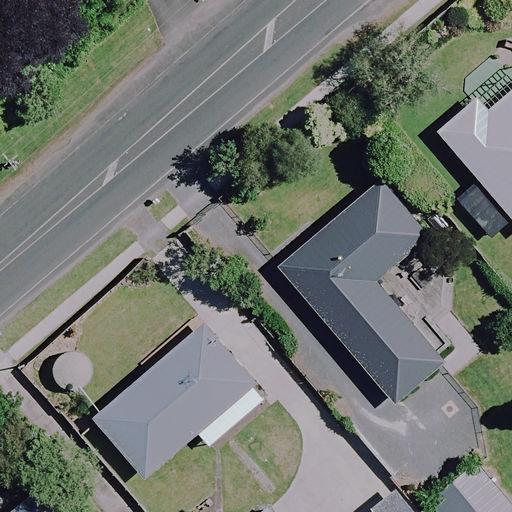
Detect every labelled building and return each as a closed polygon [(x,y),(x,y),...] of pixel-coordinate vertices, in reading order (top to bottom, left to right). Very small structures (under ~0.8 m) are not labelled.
[(511,95),(492,113),(482,100),(441,135),(511,217),(511,95)] [(434,242),(378,173),(273,259),(329,328),(434,242)] [(270,400),(207,327),(98,421),(149,480),(200,436),(212,450),(270,400)] [(439,449),(398,400),(357,436),(398,484),(439,449)] [(511,511),(469,460),(426,495),(439,511),(511,511)] [(59,511),(41,490),(14,511),(59,511)]
